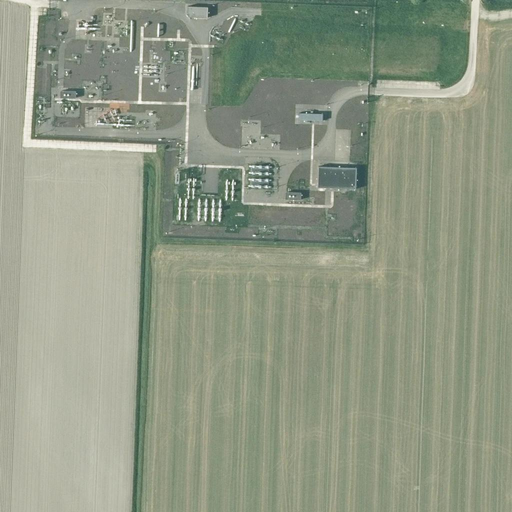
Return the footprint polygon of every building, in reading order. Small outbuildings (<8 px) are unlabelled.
[(188,17),(209,18),(209,6),(189,6),(188,17)] [(419,8),(419,17),(431,16),(431,7),(419,8)] [(175,33),(175,19),(159,19),(159,38),(168,38),(169,32),(175,33)] [(511,108),(511,95),(503,95),(503,109),(511,108)] [(474,98),(475,110),(482,109),(482,97),(474,98)] [(276,133),(276,121),(256,120),(256,133),(276,133)] [(292,125),(292,134),(305,134),(305,125),(292,125)] [(344,145),(343,160),(356,160),(357,145),(344,145)] [(159,225),(159,233),(218,235),(218,226),(166,224),(168,164),(158,164),(156,224),(159,225)] [(319,167),(318,188),(356,189),(357,168),(319,167)] [(268,237),(317,238),(317,226),(308,226),(308,215),(297,215),(297,209),(242,207),(242,224),(260,224),(260,233),(268,233),(268,237)]
